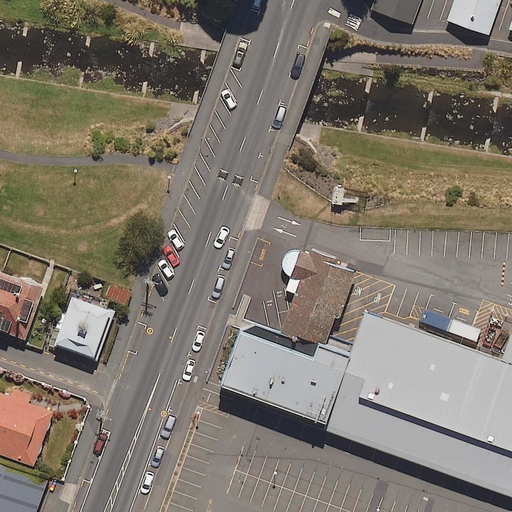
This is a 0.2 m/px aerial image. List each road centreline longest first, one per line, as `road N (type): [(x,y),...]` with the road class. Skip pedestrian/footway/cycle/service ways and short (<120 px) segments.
road 1 (unclassified): [(293,0),(106,511)]
road 2 (unclassified): [(511,47),(373,31),(309,0)]
